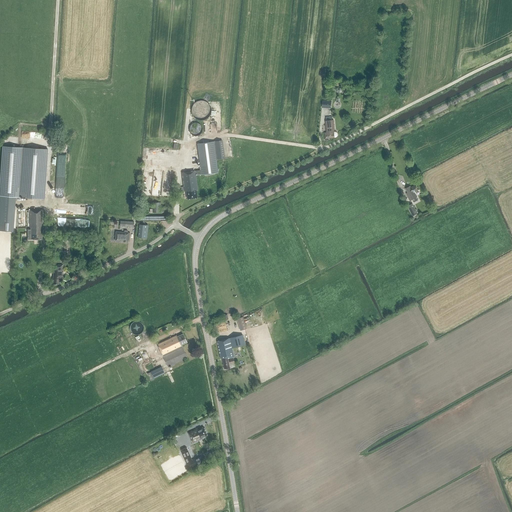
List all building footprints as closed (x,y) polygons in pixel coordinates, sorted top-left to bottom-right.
[(195,115),(210,116),(210,101),(195,101),(195,115)] [(328,139),(335,138),(336,138),(337,137),(337,136),(337,133),(336,132),(335,132),(334,132),(334,130),(335,130),(333,120),(325,121),(326,131),(327,130),(327,132),(324,133),(325,141),(329,140),(328,139)] [(190,126),(196,136),(204,130),(197,121),(190,126)] [(216,159),(224,158),(222,141),(197,144),(201,170),(195,171),(182,173),(184,192),(187,192),(188,200),(197,198),(196,191),(198,190),(196,176),(202,175),(218,173),(216,159)] [(0,174),(0,196),(19,198),(44,199),(47,150),(22,148),(2,147),(0,174)] [(408,194),(407,195),(410,201),(413,200),(414,202),(418,200),(416,198),(417,198),(414,193),(418,191),(415,185),(411,188),(410,186),(405,189),(408,194)] [(417,213),(412,203),(407,206),(412,216),(417,213)] [(41,234),(44,234),(43,210),(17,211),(17,228),(29,227),(29,229),(28,229),(28,240),(42,239),(41,234)] [(12,223),(0,221),(0,231),(11,232),(12,223)] [(139,224),(137,237),(144,238),(145,225),(144,225),(142,224),(139,224)] [(123,243),(127,243),(128,241),(129,241),(130,234),(127,234),(127,232),(124,232),(124,233),(116,233),(115,242),(123,242),(123,243)] [(63,270),(63,266),(53,265),(52,274),(53,274),(53,278),(52,278),(52,284),(55,285),(55,284),(59,284),(59,279),(61,279),(61,277),(62,277),(63,272),(62,272),(62,270),(63,270)] [(181,345),(187,343),(183,334),(177,337),(176,335),(157,344),(168,367),(188,358),(181,345)] [(231,348),(245,345),(242,335),(216,342),(220,359),(222,359),(224,369),(229,368),(227,358),(233,357),(231,348)] [(151,380),(166,373),(162,366),(148,373),(151,380)] [(202,438),(207,435),(203,427),(196,430),(196,429),(188,432),(193,443),(203,439),(202,438)] [(192,460),(186,448),(180,450),(189,468),(203,462),(201,456),(192,460)]
